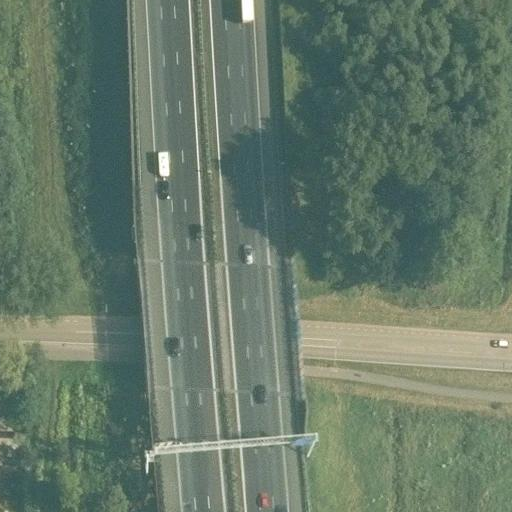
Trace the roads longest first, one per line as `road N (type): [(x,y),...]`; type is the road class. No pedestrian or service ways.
road 1 (motorway): [(267,511),(233,0)]
road 2 (motorway): [(171,0),(201,511)]
road 3 (tertiary): [(511,356),(315,341),(0,335)]
